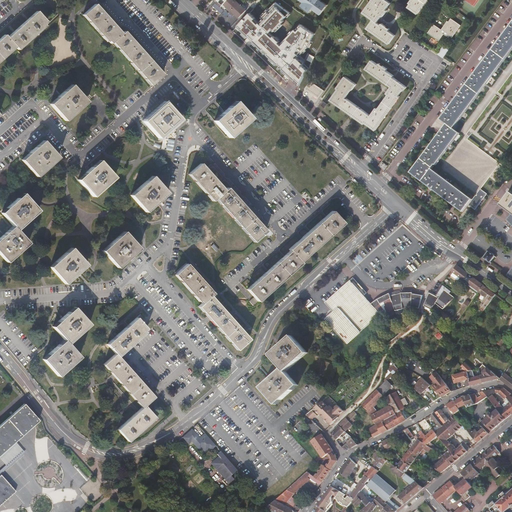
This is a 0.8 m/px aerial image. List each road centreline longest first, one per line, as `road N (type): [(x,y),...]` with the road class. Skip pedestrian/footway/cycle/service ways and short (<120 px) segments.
road 1 (residential): [(0,352),(78,443),(106,454),(144,447),(201,411),(249,365),(272,319),(395,204)]
road 2 (tertiary): [(222,41),(241,68),(357,173)]
road 3 (residential): [(343,457),(464,392),(500,383),(511,392)]
road 4 (tertiary): [(362,166),(222,41)]
road 5 (tertiary): [(395,204),(511,293)]
road 6 (track): [(198,498),(163,462),(179,447),(213,487),(204,493)]
